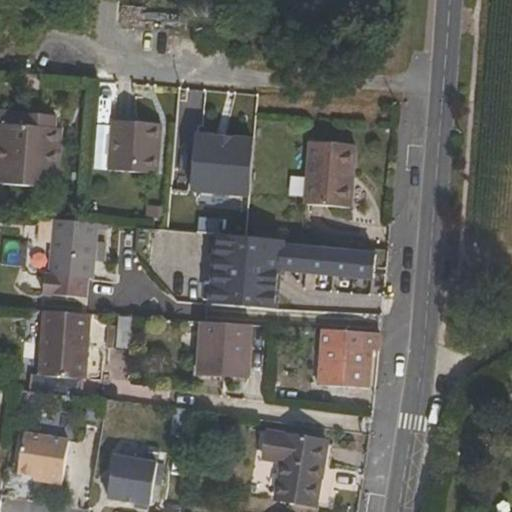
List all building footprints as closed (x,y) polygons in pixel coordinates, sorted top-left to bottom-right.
[(203,124),(233,124),(234,91),(204,90),(203,124)] [(24,127),(0,124),(0,185),(51,190),(56,129),(57,117),(25,115),(24,127)] [(162,126),(113,122),(109,171),(158,175),(162,126)] [(60,190),(64,130),(56,129),(51,190),(60,190)] [(251,139),(197,135),(193,188),(247,193),(251,139)] [(357,148),(310,144),(305,206),(352,209),(357,148)] [(30,212),(27,272),(50,273),(52,213),(30,212)] [(88,300),(90,280),(94,280),(99,226),(85,225),(56,222),(51,276),(46,276),(45,296),(88,300)] [(250,268),(376,279),(378,256),(208,241),(203,304),(247,306),(250,268)] [(109,312),(110,345),(138,345),(137,312),(109,312)] [(90,316),(43,313),(39,377),(87,380),(90,316)] [(199,376),(251,379),(253,326),(202,323),(199,376)] [(372,369),(367,368),(368,352),(380,352),(381,334),(323,330),(319,386),(371,389),(372,369)] [(190,432),(190,407),(174,407),(174,432),(190,432)] [(280,464),(273,499),(316,506),(328,442),(269,432),(264,461),(280,464)] [(46,477),(44,485),(62,488),(69,445),(23,437),(18,472),(46,477)] [(149,509),(156,468),(115,461),(108,501),(149,509)]
